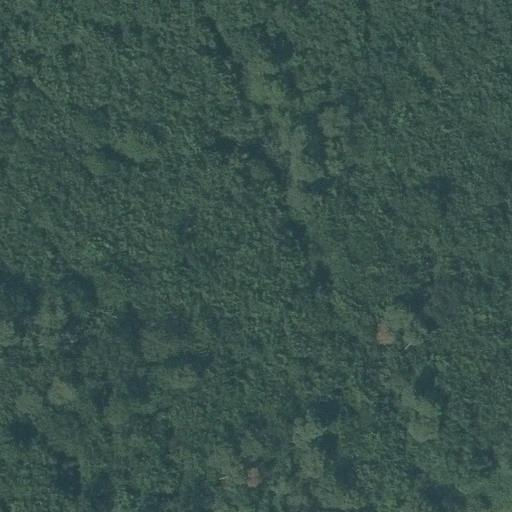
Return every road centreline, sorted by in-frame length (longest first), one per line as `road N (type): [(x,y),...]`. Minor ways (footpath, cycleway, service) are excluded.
road 1 (track): [(0,81),(156,0)]
road 2 (track): [(110,511),(0,383)]
